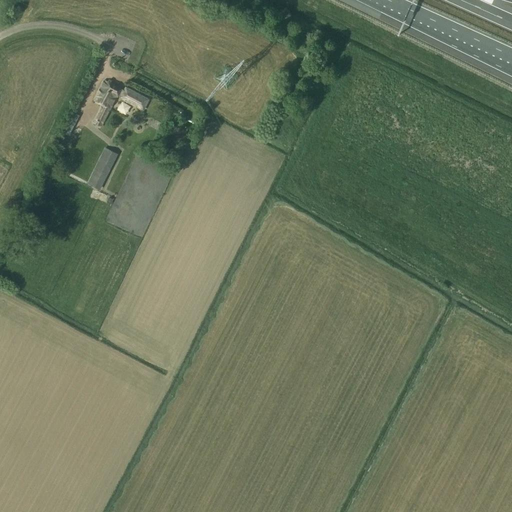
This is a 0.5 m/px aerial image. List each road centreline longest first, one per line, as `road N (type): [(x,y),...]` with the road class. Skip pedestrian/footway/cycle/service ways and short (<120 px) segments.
road 1 (motorway): [(388,0),(511,55)]
road 2 (unclassified): [(0,42),(44,30),(122,57)]
